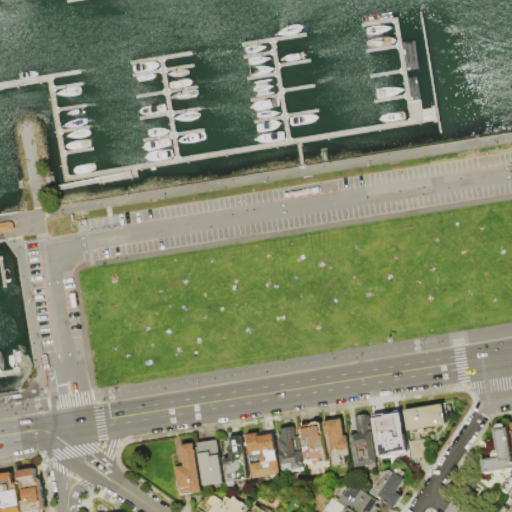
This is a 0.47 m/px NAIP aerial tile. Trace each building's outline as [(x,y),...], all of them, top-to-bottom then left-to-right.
[(0,223),(9,222),(12,224),(13,230),(11,232),(0,233),(0,223)] [(406,411),(447,405),(449,415),(446,415),(448,426),(409,432),(406,411)] [(374,415),(403,411),(409,453),(380,458),(374,415)] [(352,437),(360,436),(357,418),(372,416),(379,466),(357,469),(352,437)] [(325,423),(344,421),(346,437),(349,436),(352,456),(346,457),(347,465),(335,467),(333,454),(331,454),(329,437),(327,437),(325,423)] [(309,466),(304,428),(314,426),(314,424),(322,423),(328,463),(322,464),(322,466),(315,467),(314,465),(309,466)] [(511,445),(511,470),(487,474),(486,461),(494,460),(494,458),(491,458),(490,451),(498,450),(495,429),(498,429),(498,427),(507,426),(507,428),(509,427),(511,445)] [(284,466),(280,442),(283,441),(282,431),(285,431),(284,428),(293,427),(293,429),(297,429),(298,439),(301,439),(306,471),(286,474),(285,466),(284,466)] [(254,480),(251,457),(253,457),(250,436),(260,435),(260,438),(275,435),(281,475),(279,479),(273,479),(271,478),(254,480)] [(226,460),(232,459),(231,450),(234,450),(232,438),(244,436),(250,481),(238,483),(238,487),(230,489),(226,460)] [(430,459),(413,462),(411,443),(427,441),(430,459)] [(199,445),(219,442),(226,485),(205,488),(199,445)] [(204,494),(183,497),(179,469),(186,468),(183,446),(196,444),(204,494)] [(48,511),(24,511),(23,503),(26,503),(25,491),(26,491),(25,485),(20,486),(18,472),(37,469),(37,472),(42,471),(48,511)] [(373,494),(387,473),(401,470),(407,474),(404,479),(407,481),(399,493),(405,498),(397,510),(373,494)] [(511,496),(504,492),(497,486),(492,489),(488,482),(494,480),(492,475),(495,474),(511,471),(511,496)] [(3,511),(0,489),(0,474),(17,472),(23,511),(3,511)] [(358,511),(354,509),(353,510),(341,502),(350,489),(352,491),(356,485),(382,502),(378,508),(381,509),(378,511),(358,511)] [(211,511),(213,509),(207,505),(212,498),(214,495),(218,498),(225,503),(228,498),(233,502),(235,499),(246,506),(244,510),(246,511),(245,511),(211,511)] [(503,511),(507,506),(507,507),(511,499),(511,511),(503,511)]
